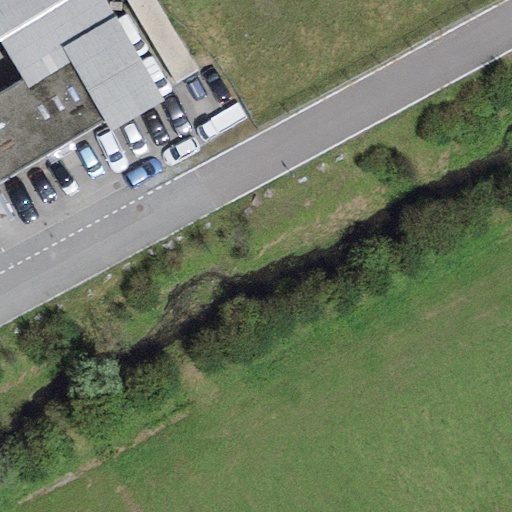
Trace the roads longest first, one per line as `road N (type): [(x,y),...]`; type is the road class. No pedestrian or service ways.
road 1 (unclassified): [(0,298),(295,132)]
road 2 (unclassified): [(295,132),(511,22)]
road 3 (unclassified): [(220,0),(295,132)]
